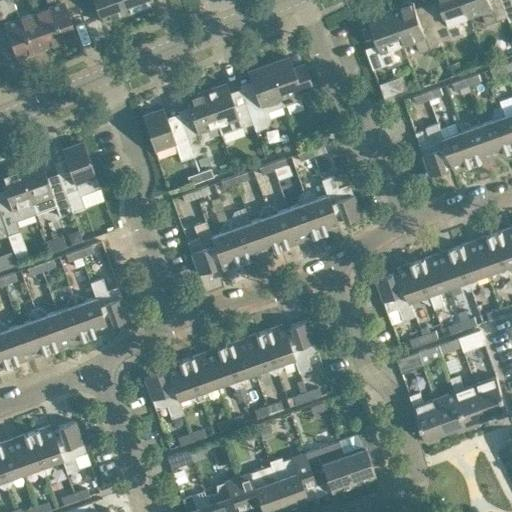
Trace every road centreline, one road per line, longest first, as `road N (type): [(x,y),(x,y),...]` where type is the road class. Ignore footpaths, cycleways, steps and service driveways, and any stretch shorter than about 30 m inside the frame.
road 1 (residential): [(365,511),(411,493),(417,470),(392,397),(363,361),(329,265)]
road 2 (unclassified): [(172,320),(133,206),(141,168),(107,74)]
road 3 (unclassified): [(406,223),(365,115),(337,98),(301,0)]
road 4 (residential): [(172,320),(329,265)]
road 5 (residential): [(154,511),(95,365)]
road 6 (unclassified): [(107,74),(226,24)]
